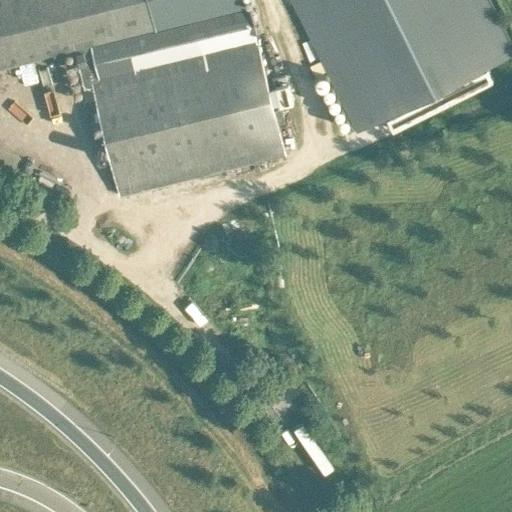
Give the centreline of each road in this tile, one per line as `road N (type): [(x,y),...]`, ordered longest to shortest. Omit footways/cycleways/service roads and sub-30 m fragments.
road 1 (unclassified): [(343,511),(267,398),(186,309),(0,193)]
road 2 (motorway): [(144,511),(76,435),(0,377)]
